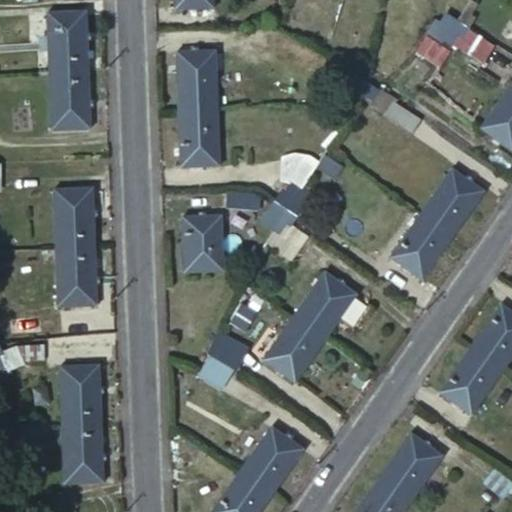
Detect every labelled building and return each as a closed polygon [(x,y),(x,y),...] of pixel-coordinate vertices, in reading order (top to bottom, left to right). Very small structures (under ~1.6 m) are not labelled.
[(175,0),(176,10),(212,9),(211,0),(175,0)] [(454,0),(449,10),(460,17),(472,0),(454,0)] [(472,0),(460,17),(474,26),(481,17),(475,13),(484,2),(481,0),(472,0)] [(448,21),(440,33),(446,37),(460,17),(449,10),(443,19),(448,21)] [(49,12),(51,71),(88,70),(87,11),(49,12)] [(460,17),(446,37),(456,43),(463,32),(468,35),(474,26),(460,17)] [(276,57),(299,66),(305,51),(282,42),(276,57)] [(217,110),(215,54),(178,55),(180,111),(217,110)] [(51,71),(53,127),(90,126),(88,70),(51,71)] [(359,85),(356,91),(364,96),(371,85),(353,73),(349,79),(359,85)] [(378,89),(371,85),(364,96),(374,102),(378,97),(390,106),(390,105),(394,100),(378,89)] [(511,88),(485,126),(511,144),(511,88)] [(378,97),(374,102),(368,112),(396,129),(405,115),(390,105),(390,106),(378,97)] [(218,167),(217,110),(180,111),(182,168),(218,167)] [(311,155),(282,153),(280,182),(309,184),(311,155)] [(456,167),(424,212),(431,216),(456,233),(487,189),(456,167)] [(285,194),(280,203),(293,211),(293,210),(305,191),(297,186),(290,198),(285,194)] [(55,190),(57,247),(94,245),(92,188),(55,190)] [(293,210),(293,211),(304,218),(310,209),(305,206),(312,195),(305,191),(293,210)] [(253,193),(229,193),(229,213),(254,213),(253,193)] [(271,228),(279,233),(293,211),(280,203),(274,213),(279,216),(271,228)] [(279,233),(286,237),(293,226),(298,228),(304,218),(293,211),(279,233)] [(424,212),(394,254),(425,277),(456,233),(431,216),(424,212)] [(220,217),(184,218),(186,274),(222,272),(220,217)] [(321,233),(304,218),(298,228),(293,226),(286,237),(280,246),(305,263),(324,235),(321,233)] [(57,247),(59,305),(95,303),(94,245),(57,247)] [(330,270),(299,313),(300,314),(328,334),(359,291),(330,270)] [(511,310),(506,306),(474,351),(504,372),(511,361),(511,310)] [(299,313),(268,357),(297,378),(328,334),(300,314),(299,313)] [(19,317),(0,318),(0,331),(21,330),(19,317)] [(219,330),(205,352),(218,361),(230,369),(235,372),(249,351),(219,330)] [(474,351),(444,392),(475,414),(504,372),(474,351)] [(205,352),(192,373),(200,378),(208,366),(213,369),(218,361),(205,352)] [(230,369),(218,361),(213,369),(208,366),(200,378),(222,393),(232,380),(230,379),(235,372),(230,369)] [(97,365),(60,367),(63,424),(100,422),(97,365)] [(63,424),(65,481),(102,480),(100,422),(63,424)] [(46,425),(21,426),(21,439),(32,438),(32,434),(47,434),(46,425)] [(274,428),(243,470),(246,472),(265,487),(275,493),(305,450),(274,428)] [(414,435),(383,479),(413,501),(445,457),(414,435)] [(171,462),(172,470),(176,470),(186,469),(185,443),(171,444),(171,462)] [(186,469),(176,470),(177,483),(201,482),(200,468),(186,469)] [(511,478),(498,468),(489,480),(511,496),(511,478)] [(243,470),(213,511),(261,511),(275,493),(265,487),(246,472),(243,470)] [(383,479),(359,511),(405,511),(413,501),(383,479)] [(49,508),(50,511),(80,511),(92,508),(85,493),(49,508)]
